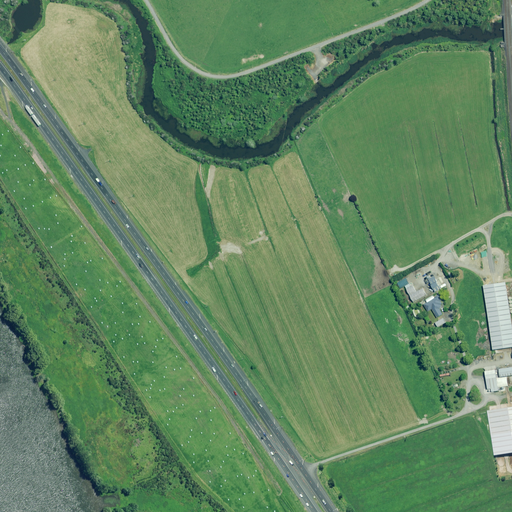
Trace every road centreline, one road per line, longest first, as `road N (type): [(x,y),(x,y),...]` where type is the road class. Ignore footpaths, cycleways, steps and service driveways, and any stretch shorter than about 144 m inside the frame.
road 1 (motorway): [(313,511),(0,67)]
road 2 (motorway): [(0,49),(295,460)]
road 3 (unclassified): [(429,0),(221,78),(181,58),(145,0)]
road 4 (track): [(454,412),(314,463)]
